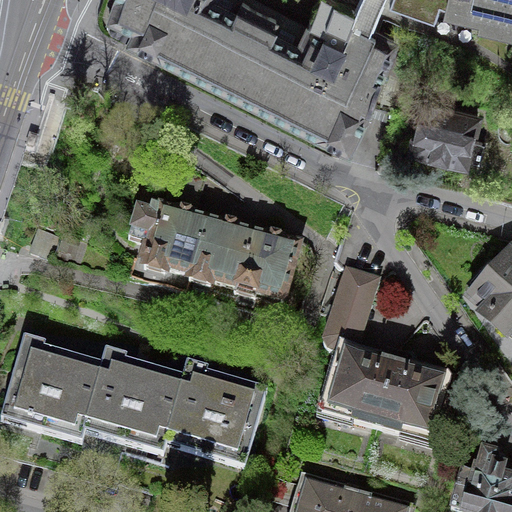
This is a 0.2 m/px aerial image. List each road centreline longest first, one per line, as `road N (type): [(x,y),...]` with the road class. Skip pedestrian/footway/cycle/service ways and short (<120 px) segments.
road 1 (residential): [(32,32),(376,183)]
road 2 (residential): [(376,183),(387,241),(511,422)]
road 3 (residential): [(376,183),(511,219)]
